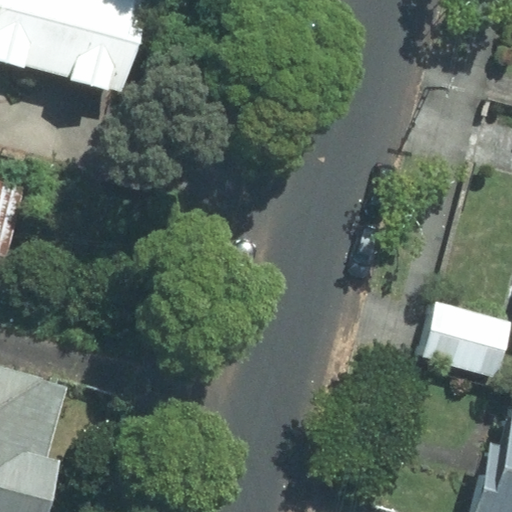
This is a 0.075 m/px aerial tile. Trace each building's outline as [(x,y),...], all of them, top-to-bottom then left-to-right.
[(0,0),(0,58),(125,85),(143,0),(0,0)] [(20,174),(0,171),(0,251),(12,253),(20,174)] [(511,315),(511,312),(426,294),(414,349),(501,367),(511,315)] [(0,511),(48,511),(63,455),(50,451),(72,368),(0,349),(0,511)] [(511,511),(511,396),(503,436),(492,433),(472,511),(511,511)]
